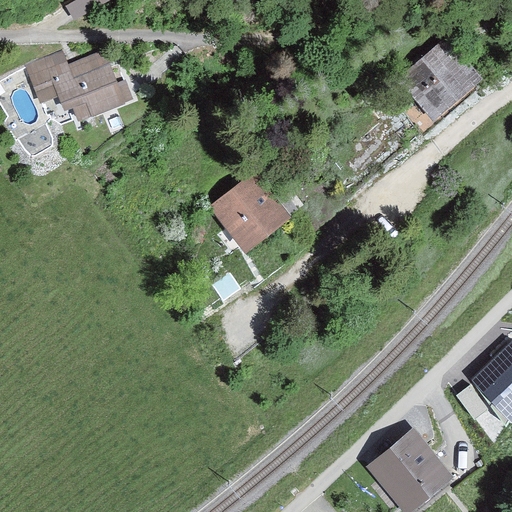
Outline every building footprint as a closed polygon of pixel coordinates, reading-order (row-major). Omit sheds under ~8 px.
[(78,17),(108,0),(71,0),(69,1),(78,17)] [(430,143),(495,83),(456,40),(391,100),(430,143)] [(63,51),(25,65),(40,105),(58,98),(64,112),(73,109),(78,123),(125,105),(125,103),(133,100),(125,80),(117,83),(105,51),(68,65),(63,51)] [(217,212),(255,261),(301,226),(263,177),(217,212)] [(511,344),(472,382),(511,425),(511,344)] [(377,472),(409,511),(429,511),(465,482),(425,433),(377,472)]
